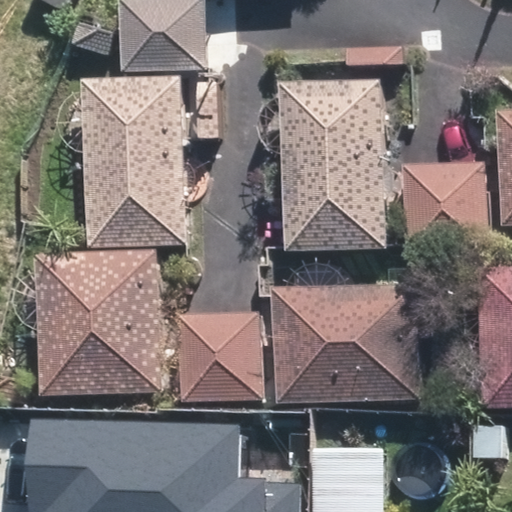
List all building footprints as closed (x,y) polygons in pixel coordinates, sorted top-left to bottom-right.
[(206,2),(125,4),(127,81),(208,78),(206,2)] [(403,52),(348,52),(348,72),(403,72),(403,52)] [(87,256),(189,253),(184,85),(82,88),(87,256)] [(381,90),(280,93),(287,263),(388,259),(381,90)] [(511,118),(496,119),(497,231),(511,231),(511,118)] [(487,165),(402,169),(406,258),(490,255),(487,165)] [(35,260),(39,403),(162,399),(158,257),(35,260)] [(511,272),(476,275),(483,416),(511,414),(511,272)] [(418,289),(274,294),(278,410),(421,405),(418,289)] [(262,318),(179,320),(181,408),(263,406),(262,318)] [(209,414),(19,415),(19,511),(232,511),(232,474),(209,475),(209,414)] [(500,466),(501,435),(476,434),(475,465),(500,466)] [(413,511),(414,452),(329,451),(328,511),(413,511)]
